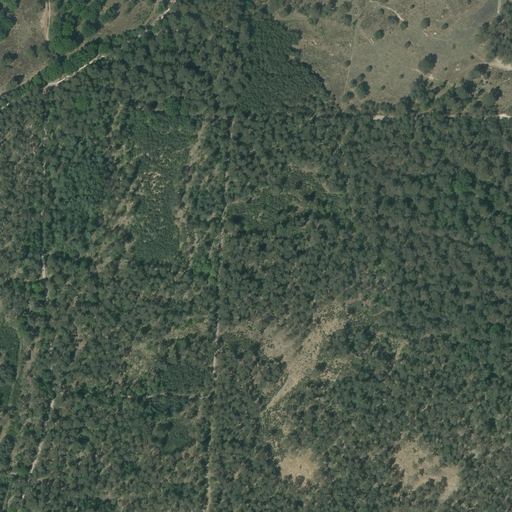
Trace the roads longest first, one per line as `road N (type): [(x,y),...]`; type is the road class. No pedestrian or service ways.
road 1 (track): [(76,511),(90,404),(101,394),(211,393),(233,118)]
road 2 (track): [(44,84),(42,257),(52,386),(19,511)]
road 3 (track): [(233,118),(511,116)]
road 4 (track): [(233,118),(155,116),(44,84)]
road 5 (track): [(44,84),(145,31),(173,0)]
